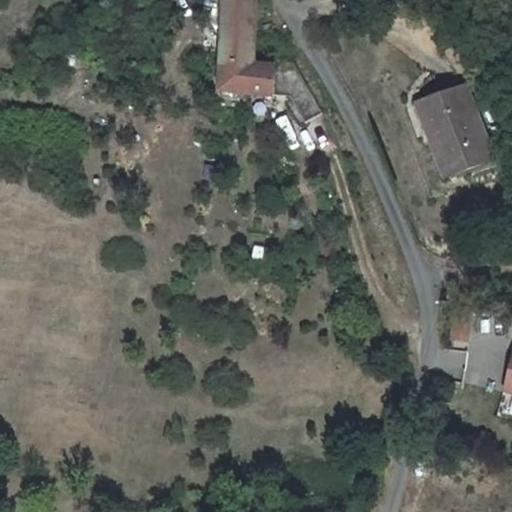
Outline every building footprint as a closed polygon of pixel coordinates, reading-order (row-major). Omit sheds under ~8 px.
[(221,27),(222,0),(200,0),(199,25),(221,27)] [(222,0),(221,27),(217,89),(269,93),(270,86),(288,87),(290,55),(269,54),(268,63),(252,61),(255,0),(222,0)] [(489,157),(460,84),(418,100),(431,132),(445,127),(461,168),(489,157)] [(445,127),(431,132),(447,173),(461,168),(445,127)] [(462,343),(468,313),(454,311),(448,341),(462,343)]
